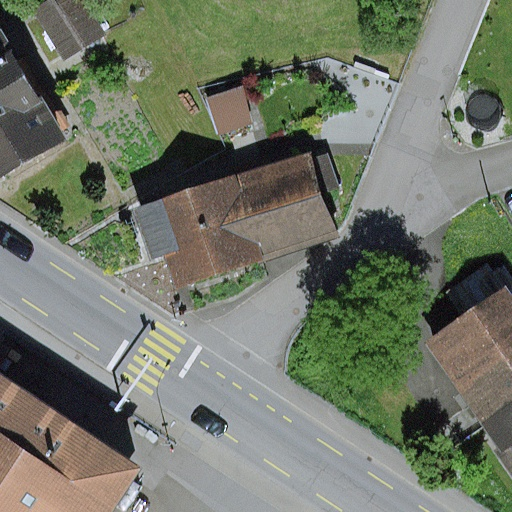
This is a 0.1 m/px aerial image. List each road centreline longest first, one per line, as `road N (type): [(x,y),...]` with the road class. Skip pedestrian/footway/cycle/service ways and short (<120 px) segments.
road 1 (residential): [(205,395),(291,297),(381,219)]
road 2 (primary): [(205,395),(0,258)]
road 3 (residential): [(381,219),(463,0)]
road 4 (primary): [(384,511),(205,395)]
road 5 (residential): [(511,161),(381,219)]
